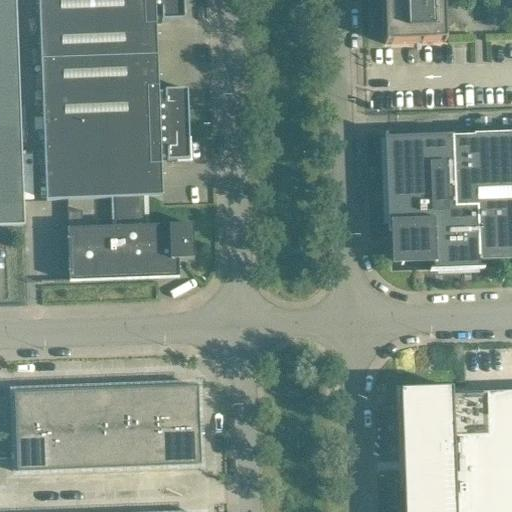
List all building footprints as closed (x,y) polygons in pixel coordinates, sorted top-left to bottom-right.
[(0,0),(0,227),(25,227),(16,0),(0,0)] [(38,0),(41,61),(157,57),(156,20),(162,20),(162,22),(185,21),(184,0),(38,0)] [(383,0),(385,46),(446,43),(444,0),(383,0)] [(159,94),(157,57),(41,61),(46,203),(116,200),(144,199),(163,198),(161,160),(167,160),(167,162),(190,161),(188,91),(165,92),(165,94),(159,94)] [(511,134),(473,136),(473,138),(453,139),(453,137),(392,140),(387,140),(387,136),(385,136),(389,234),(390,233),(390,229),(400,229),(401,262),(434,261),(435,270),(430,271),(430,272),(484,270),(484,269),(479,269),(479,259),(511,258),(511,134)] [(193,227),(170,227),(145,228),(144,214),(147,214),(147,202),(144,202),(144,199),(116,200),(117,229),(82,231),(81,214),(67,214),(70,282),(41,283),(42,284),(70,283),(158,280),(179,280),(178,262),(194,261),(193,227)] [(148,390),(131,390),(132,430),(161,429),(160,389),(159,389),(159,387),(147,388),(148,390)] [(119,391),(102,391),(103,431),(132,430),(131,390),(130,390),(130,388),(118,389),(119,391)] [(198,388),(160,389),(161,429),(199,427),(199,421),(201,421),(200,409),(198,409),(198,388)] [(511,511),(511,393),(452,396),(452,389),(400,391),(402,443),(410,443),(410,461),(407,461),(407,472),(411,472),(411,477),(403,478),(404,492),(408,492),(408,511),(511,511)] [(89,392),(73,393),(74,432),(103,431),(102,391),(101,391),(101,390),(89,390),(89,392)] [(60,393),(44,394),(45,433),(74,432),(73,393),(72,393),(72,391),(60,391),(60,393)] [(31,394),(15,395),(16,434),(45,433),(44,394),(43,394),(43,392),(31,392),(31,394)] [(199,427),(161,429),(163,468),(201,467),(200,446),(202,446),(201,434),(199,434),(199,427)] [(163,468),(161,429),(132,430),(134,469),(163,468)] [(134,469),(132,430),(103,431),(105,471),(134,469)] [(105,471),(103,431),(74,432),(76,472),(105,471)] [(76,472),(74,432),(45,433),(47,473),(76,472)] [(47,473),(45,433),(16,434),(18,474),(47,473)]
